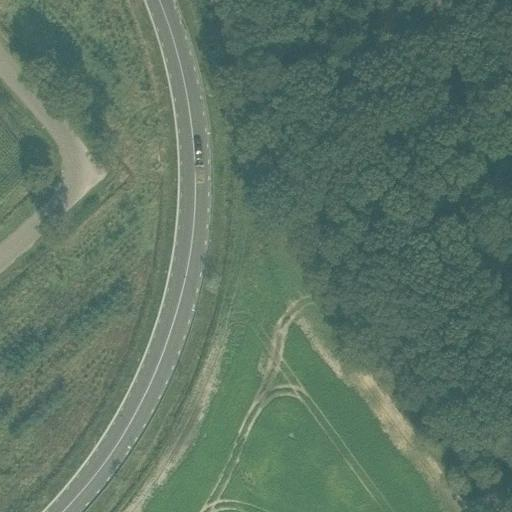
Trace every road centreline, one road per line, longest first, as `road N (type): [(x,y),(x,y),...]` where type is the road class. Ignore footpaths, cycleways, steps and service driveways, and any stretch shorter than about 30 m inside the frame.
road 1 (track): [(214,0),(304,210),(372,333),(495,511)]
road 2 (secondary): [(62,511),(134,412),(163,351),(183,279),(188,113),(158,0)]
road 3 (unclassified): [(0,252),(54,204),(76,169),(62,135),(0,64)]
